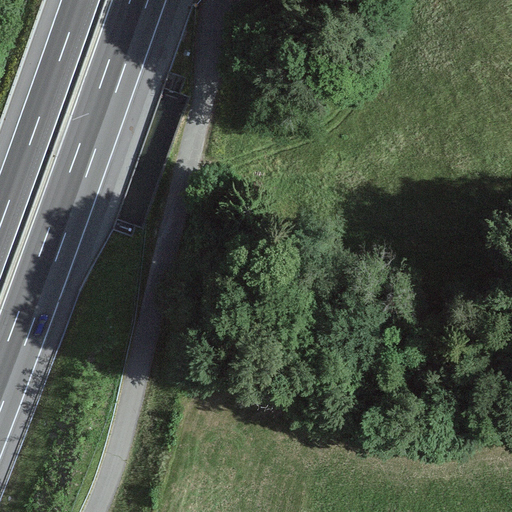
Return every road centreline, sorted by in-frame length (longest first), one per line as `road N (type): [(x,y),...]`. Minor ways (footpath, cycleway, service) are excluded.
road 1 (unclassified): [(98,511),(130,418),(232,8)]
road 2 (motorway): [(0,389),(140,0)]
road 3 (motorway): [(81,0),(0,227)]
